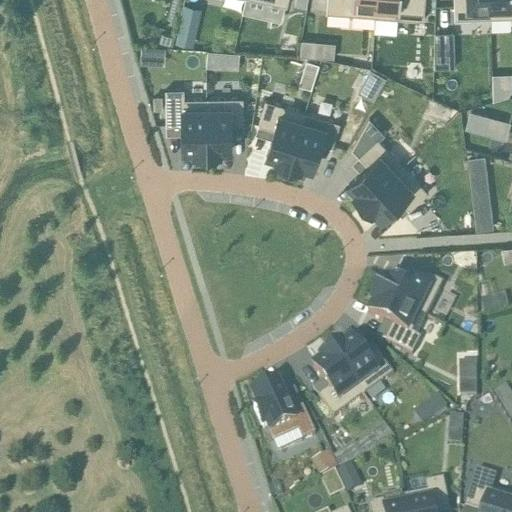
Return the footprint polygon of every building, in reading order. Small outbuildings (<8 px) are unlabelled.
[(327,0),(327,12),(375,16),(376,0),(327,0)] [(376,0),(375,16),(423,20),(425,0),(376,0)] [(454,0),(455,18),(490,17),(489,0),(454,0)] [(511,0),(489,0),(490,17),(511,17),(511,21),(511,0)] [(185,4),(179,30),(195,34),(201,8),(185,4)] [(302,39),(300,55),(315,56),(316,41),(302,39)] [(208,50),(207,63),(221,64),(221,51),(208,50)] [(306,61),(304,69),(316,73),(318,65),(306,61)] [(184,88),(166,89),(166,124),(183,124),(184,150),(194,150),(194,152),(207,152),(207,98),(184,98),(184,88)] [(162,95),(153,96),(153,109),(162,109),(162,95)] [(243,97),(207,98),(207,152),(221,152),(221,150),(231,150),(231,122),(244,121),(243,97)] [(266,99),(258,124),(275,129),(267,154),(276,157),(276,159),(289,163),(305,111),(266,99)] [(305,111),(289,163),(302,167),(303,165),(312,168),(320,143),(332,147),(340,122),(305,111)] [(470,111),(465,128),(481,132),(486,115),(470,111)] [(368,165),(349,183),(356,190),(354,192),(363,202),(403,165),(379,139),(385,134),(370,118),(352,149),(359,156),(368,165)] [(485,156),(468,158),(470,174),(487,172),(485,156)] [(403,165),(363,202),(373,212),(375,211),(382,218),(401,200),(410,209),(428,192),(403,165)] [(491,211),(475,213),(477,230),(493,228),(491,211)] [(384,281),(378,293),(427,318),(443,285),(420,273),(414,285),(391,273),(386,282),(384,281)] [(374,307),(369,315),(393,327),(385,342),(413,356),(421,340),(417,337),(427,318),(378,293),(372,305),(374,307)] [(342,345),(331,353),(364,397),(393,376),(378,355),(367,362),(352,341),(344,347),(342,345)] [(321,363),(313,369),(329,391),(319,398),(334,419),(364,397),(331,353),(320,362),(321,363)] [(460,379),(460,396),(477,397),(477,379),(460,379)] [(254,396),(252,396),(258,408),(254,410),(263,430),(267,428),(274,444),(298,433),(302,441),(316,435),(299,399),(287,404),(278,385),(267,389),(266,387),(253,393),(254,396)] [(506,386),(494,394),(500,403),(511,396),(506,386)] [(438,396),(429,403),(438,415),(447,409),(438,396)] [(450,418),(449,430),(463,431),(463,418),(450,418)] [(354,444),(335,458),(340,469),(363,458),(354,444)] [(330,454),(312,464),(320,478),(337,469),(330,454)] [(351,466),(338,472),(348,494),(356,490),(362,488),(351,466)] [(477,471),(465,509),(473,511),(508,511),(511,501),(511,496),(492,491),(496,477),(477,471)] [(335,472),(320,479),(330,500),(345,493),(335,472)] [(427,493),(404,498),(406,507),(407,507),(408,511),(449,511),(443,480),(425,484),(427,493)] [(383,502),(369,505),(370,511),(408,511),(407,507),(406,507),(405,508),(385,511),(383,502)]
